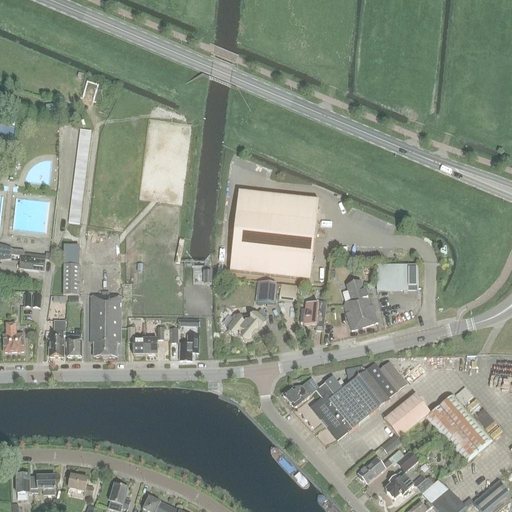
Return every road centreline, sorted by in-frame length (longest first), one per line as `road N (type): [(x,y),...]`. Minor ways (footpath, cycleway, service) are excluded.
road 1 (secondary): [(431,160),(45,0)]
road 2 (tertiary): [(261,371),(0,378)]
road 3 (tertiary): [(511,306),(485,321),(261,371)]
road 4 (residential): [(0,459),(119,465),(222,511)]
road 5 (unclassified): [(365,511),(281,421),(264,397),(261,371)]
road 6 (unknown): [(436,333),(432,260),(361,229)]
road 7 (unknown): [(361,229),(313,193),(229,180)]
